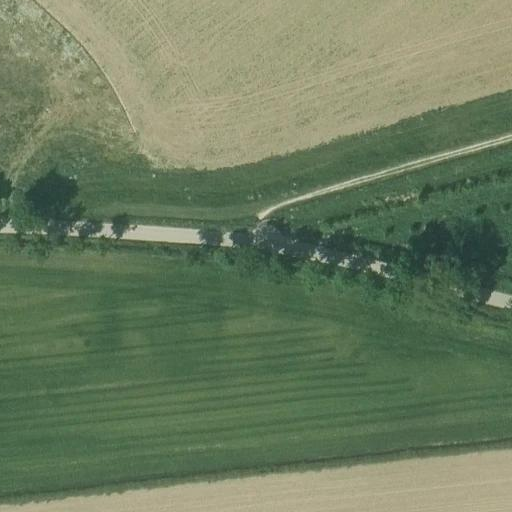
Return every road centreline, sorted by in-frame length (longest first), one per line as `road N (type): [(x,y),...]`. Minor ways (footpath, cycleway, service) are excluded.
road 1 (unclassified): [(0,225),(306,251),(511,305)]
road 2 (track): [(511,136),(272,206),(265,245)]
